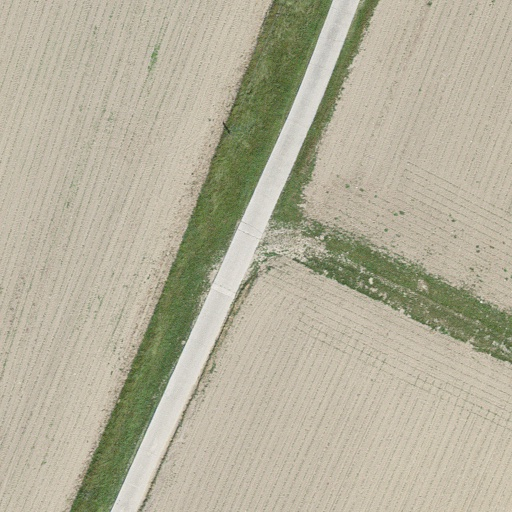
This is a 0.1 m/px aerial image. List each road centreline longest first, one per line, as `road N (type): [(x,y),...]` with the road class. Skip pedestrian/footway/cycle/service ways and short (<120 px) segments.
road 1 (track): [(126,511),(247,249),(344,0)]
road 2 (track): [(511,363),(247,249)]
